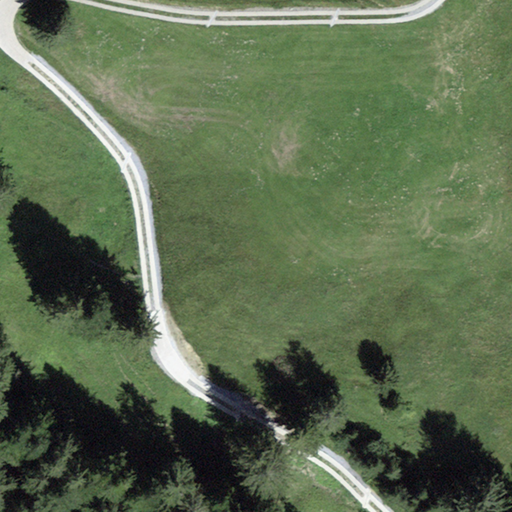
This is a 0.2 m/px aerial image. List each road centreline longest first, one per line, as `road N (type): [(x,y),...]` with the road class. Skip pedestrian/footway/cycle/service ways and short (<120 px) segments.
road 1 (track): [(378,511),(318,456),(190,382),(161,352),(136,186),(76,104),(5,38),(1,23),(17,0)]
road 2 (track): [(92,0),(218,18),(391,17),(434,0)]
